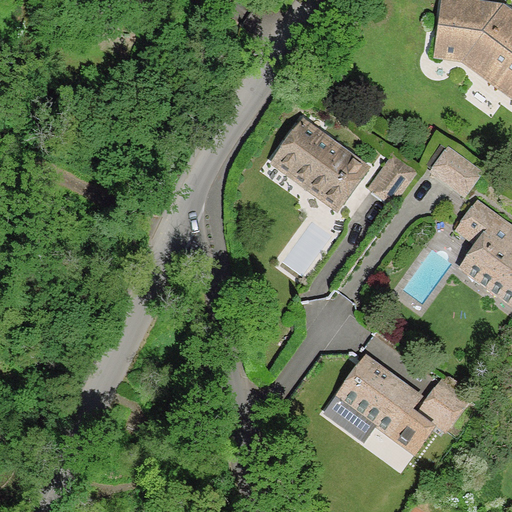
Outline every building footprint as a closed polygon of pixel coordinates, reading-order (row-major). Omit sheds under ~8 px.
[(434,56),(460,60),(511,97),(511,18),(497,8),(447,1),(442,0),(434,56)] [(374,169),(322,135),(292,180),(344,214),(374,169)] [(486,179),(449,154),(435,175),(472,200),(486,179)] [(418,176),(396,159),(372,190),(383,199),(394,207),(418,176)] [(511,233),(511,227),(478,203),(457,232),(477,247),(460,270),(511,307),(511,241),(508,238),(511,233)] [(420,398),(365,359),(336,399),(391,438),(420,398)] [(468,403),(440,383),(418,412),(446,432),(468,403)]
